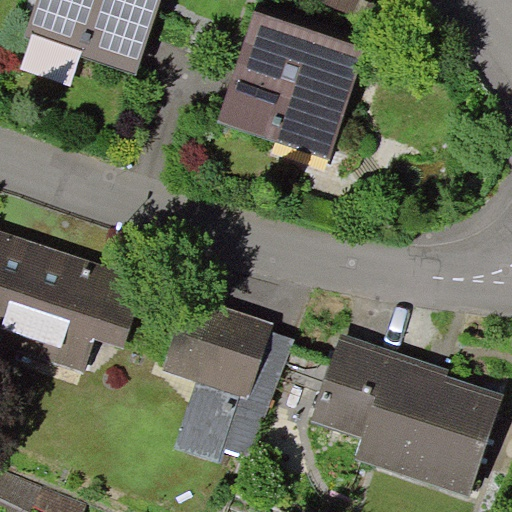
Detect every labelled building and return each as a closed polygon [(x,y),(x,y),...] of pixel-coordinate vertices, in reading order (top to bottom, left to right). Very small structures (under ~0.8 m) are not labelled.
[(36,0),(24,36),(137,74),(161,0),(36,0)] [(368,0),(320,0),(365,19),(372,2),(368,0)] [(365,46),(255,10),(218,120),(328,157),(365,46)] [(147,278),(0,228),(0,342),(84,370),(94,339),(123,348),(147,278)] [(274,323),(188,293),(162,368),(198,381),(175,447),(220,462),(224,449),(251,459),(294,338),(272,330),(274,323)] [(450,369),(342,332),(312,421),(363,438),(356,458),(469,497),(504,394),(448,374),(450,369)] [(2,470),(0,474),(0,496),(30,510),(40,487),(2,470)] [(33,511),(83,511),(88,503),(44,484),(40,487),(30,510),(33,511)]
